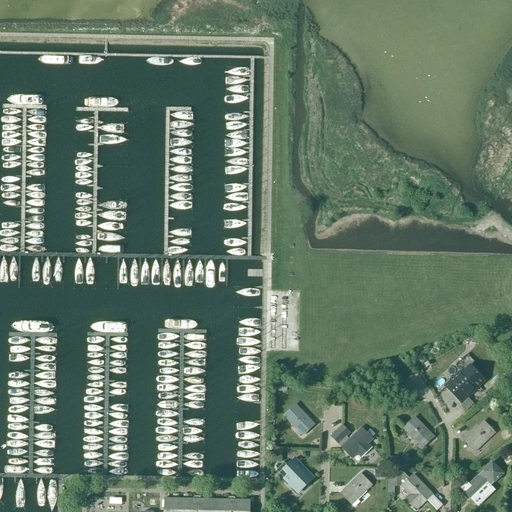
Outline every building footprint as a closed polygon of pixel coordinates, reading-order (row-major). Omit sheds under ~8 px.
[(272,338),(273,352),(294,351),(293,315),(286,316),(286,325),(279,325),(279,338),(272,338)] [(462,342),(466,347),(472,343),(468,337),(462,342)] [(469,364),(465,368),(445,387),(456,398),(461,404),(486,380),(469,364)] [(505,382),(502,378),(486,391),(489,395),(505,382)] [(401,402),(400,401),(398,399),(391,405),(396,410),(403,404),(401,402)] [(480,407),(485,412),(491,406),(486,401),(480,407)] [(306,433),(314,424),(295,405),(283,416),(297,430),(300,427),(306,433)] [(425,445),(433,437),(414,417),(403,428),(417,443),(420,440),(425,445)] [(480,447),(494,433),(483,421),(463,440),(471,449),(477,444),(480,447)] [(346,437),(350,433),(342,425),(330,437),(352,460),(358,454),(361,458),(372,448),(367,444),(372,439),(361,428),(349,439),(346,437)] [(282,449),(274,449),(273,461),(281,461),(282,449)] [(302,490),(313,478),(294,459),(282,470),(302,490)] [(482,470),(482,471),(462,490),(470,499),(476,493),(479,497),(487,488),(494,482),(495,483),(504,473),(491,461),(482,470)] [(385,470),(375,470),(375,478),(385,478),(385,470)] [(401,473),(393,473),(392,486),(401,486),(410,495),(405,499),(416,510),(432,495),(413,475),(408,480),(401,473)] [(357,499),(371,485),(360,474),(340,493),(354,507),(359,502),(357,499)] [(249,511),(250,500),(234,500),(234,498),(233,497),(229,497),(228,498),(228,500),(200,499),(200,497),(199,496),(194,496),(193,497),(193,499),(164,499),(164,500),(162,500),(162,507),(164,507),(163,511),(249,511)]
